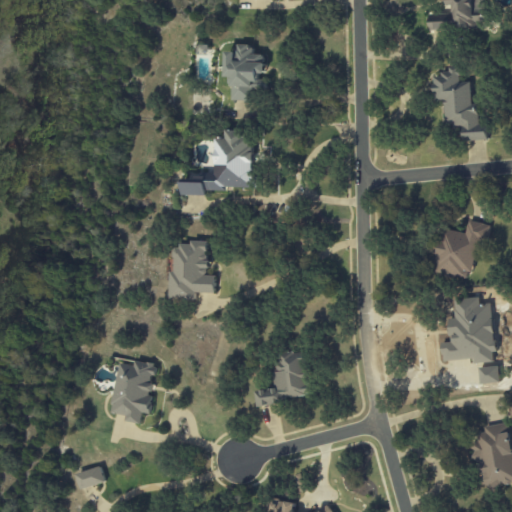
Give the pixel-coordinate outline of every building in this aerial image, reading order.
[(431,32),(478,28),(477,21),(486,20),(484,0),(449,0),(451,13),(430,14),(431,32)] [(229,101),(256,101),(256,92),(265,92),(265,80),(264,80),(264,55),(253,55),(253,46),(237,46),(237,52),(229,52),(229,101)] [(464,141),(487,140),(486,125),(479,125),(478,106),(472,107),(470,82),(460,83),(459,70),(434,71),(436,101),(444,100),(446,127),(463,126),(464,141)] [(252,188),(253,131),(226,130),(226,139),(216,139),(216,173),(205,173),(205,179),(185,178),(184,195),(207,196),(207,191),(227,191),(227,188),(252,188)] [(485,224),(469,220),(466,234),(444,229),(434,273),(471,282),(485,224)] [(215,293),(215,276),(208,276),(208,243),(182,243),(182,249),(175,249),(175,273),(171,273),(171,301),(196,301),(196,293),(215,293)] [(258,407),(287,404),(286,398),(312,395),(307,352),(277,355),(279,371),(274,372),(276,389),(256,391),(258,407)] [(121,363),(112,413),(127,416),(126,421),(140,424),(142,413),(150,414),(153,396),(151,395),(156,365),(135,360),(134,366),(121,363)] [(511,485),(511,438),(510,423),(484,426),(485,433),(471,435),(473,458),(481,457),(485,489),(511,485)] [(77,475),(82,490),(106,482),(101,467),(77,475)] [(336,511),(337,509),(318,507),(317,511),(294,511),(295,502),(268,499),(266,511),(336,511)]
